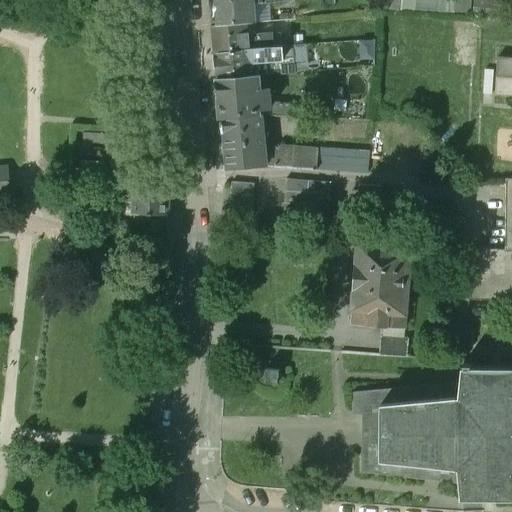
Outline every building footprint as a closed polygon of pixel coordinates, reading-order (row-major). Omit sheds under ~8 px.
[(209,0),(212,26),(256,22),(254,0),(259,0),(260,3),(290,0),(209,0)] [(437,0),(403,0),(402,9),(437,12),(437,0)] [(437,0),(437,12),(458,14),(458,0),(437,0)] [(295,6),(283,7),(283,19),(296,18),(295,6)] [(256,22),(212,26),(214,52),(275,46),(275,38),(274,31),(263,33),(262,21),(256,22)] [(287,37),(275,38),(275,46),(287,45),(287,37)] [(275,46),(214,52),(217,79),(259,75),(296,71),(295,44),(287,45),(275,46)] [(511,60),(497,60),(495,94),(508,95),(508,92),(511,92),(511,60)] [(259,75),(217,79),(220,117),(263,113),(264,113),(265,113),(295,114),(296,104),(270,103),(269,88),(260,89),(259,75)] [(263,113),(220,117),(222,131),(264,127),(263,113)] [(295,114),(265,113),(264,113),(263,113),(264,127),(264,129),(305,132),(305,139),(313,139),(315,115),(295,114)] [(368,118),(315,115),(313,139),(335,141),(335,138),(367,140),(368,118)] [(264,127),(222,131),(225,169),(267,165),(266,151),(264,129),(264,127)] [(111,159),(115,132),(84,128),(80,155),(111,159)] [(313,139),(305,139),(304,149),(335,150),(335,141),(313,139)] [(304,149),(273,148),(266,151),(267,165),(269,164),(342,170),(342,150),(335,150),(304,149)] [(8,165),(0,166),(0,192),(11,192),(8,165)] [(511,177),(507,177),(506,248),(478,247),(478,273),(469,273),(468,297),(511,297),(511,177)] [(332,182),(287,179),(284,225),(329,228),(332,182)] [(255,184),(232,182),(228,230),(251,231),(255,184)] [(383,184),(361,183),(359,208),(382,209),(383,184)] [(125,188),(107,191),(107,206),(125,206),(125,198),(133,199),(133,188),(125,188)] [(168,189),(133,188),(133,199),(132,213),(168,215),(168,189)] [(412,246),(359,242),(353,308),(355,308),(354,322),(406,327),(411,266),(415,267),(416,251),(412,250),(412,246)] [(411,337),(383,335),(381,353),(409,356),(411,337)] [(460,382),(355,393),(355,413),(363,415),(363,472),(459,483),(460,498),(511,498),(511,366),(471,365),(471,363),(463,363),(460,382)]
